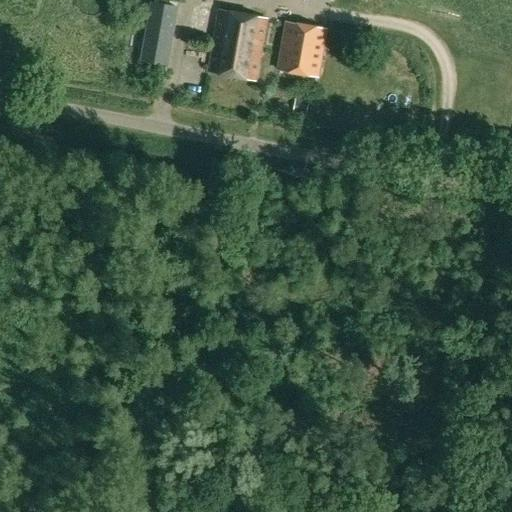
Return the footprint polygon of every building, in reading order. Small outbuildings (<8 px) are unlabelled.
[(312,12),(314,0),(286,0),(285,6),(312,12)] [(176,7),(152,3),(142,60),(166,64),(176,7)] [(208,72),(255,81),(267,19),(219,10),(208,72)] [(278,70),(317,77),(325,29),(286,22),(278,70)] [(293,112),(306,115),(308,102),(296,100),(293,112)]
